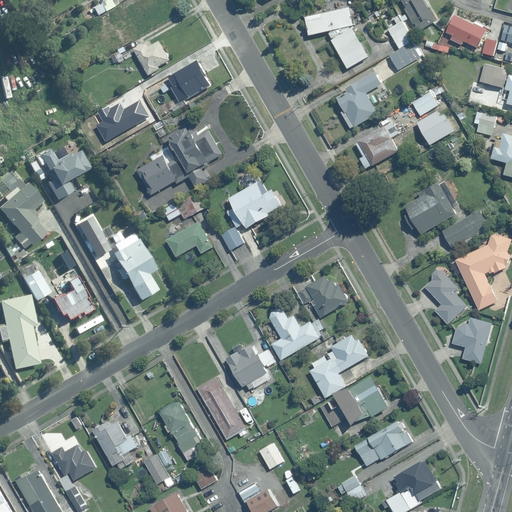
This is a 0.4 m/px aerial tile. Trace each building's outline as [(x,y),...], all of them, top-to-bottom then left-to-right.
[(122,34),(126,42),(173,16),(164,0),(144,0),(132,7),(139,21),(126,28),(127,31),(122,34)] [(423,1),(422,0),(403,0),(400,2),(419,33),(436,24),(428,10),(429,9),(424,1),(423,1)] [(101,4),(93,9),(97,16),(105,12),(101,4)] [(353,9),(307,17),(311,37),(332,32),(332,33),(330,35),(334,40),(333,41),(349,69),(370,57),(354,29),(352,30),(351,27),(356,26),(353,9)] [(108,13),(85,26),(90,34),(99,29),(101,34),(115,26),(108,13)] [(474,27),(455,17),(446,35),(478,50),(488,31),(475,25),(474,27)] [(511,23),(506,22),(503,33),(511,36),(511,23)] [(456,40),(443,35),(439,45),(429,41),(427,46),(450,55),(456,40)] [(498,42),(487,39),(483,55),(493,58),(498,42)] [(147,44),(135,50),(149,77),(162,71),(160,67),(172,61),(162,42),(149,48),(147,44)] [(119,51),(120,52),(112,58),(116,64),(119,62),(121,64),(128,59),(125,54),(128,52),(124,47),(119,51)] [(174,88),(181,103),(211,87),(198,62),(170,77),(176,87),(174,88)] [(508,69),(487,63),(481,83),(504,89),(507,76),(506,75),(508,69)] [(376,74),(347,90),(348,93),(338,99),(345,112),(343,113),(352,130),(380,115),(368,92),(381,85),(376,74)] [(510,101),(508,105),(511,105),(511,76),(508,89),(505,88),(502,99),(510,101)] [(139,88),(144,98),(164,87),(159,77),(139,88)] [(422,117),(423,116),(449,100),(440,86),(413,103),(422,117)] [(480,125),(478,132),(493,137),(499,118),(479,112),(475,123),(480,125)] [(380,131),(357,144),(364,157),(361,158),(368,170),(401,152),(394,139),(401,135),(391,116),(376,124),(380,131)] [(209,131),(200,137),(193,124),(181,132),(169,138),(180,157),(169,164),(164,156),(138,171),(152,194),(143,199),(153,211),(191,189),(186,179),(193,175),(191,172),(222,155),(209,131)] [(508,164),(505,176),(511,177),(511,135),(505,133),(503,141),(498,139),(492,160),(508,164)] [(50,181),(45,183),(56,202),(74,191),(68,181),(94,166),(83,147),(57,162),(49,149),(36,157),(41,166),(44,164),(46,168),(43,170),(50,181)] [(0,193),(6,200),(0,205),(0,211),(19,232),(13,237),(25,251),(45,233),(35,222),(38,220),(34,216),(37,213),(34,210),(43,202),(27,183),(24,186),(11,172),(0,181),(0,193)] [(418,229),(422,234),(457,214),(454,210),(461,206),(446,180),(420,195),(421,197),(401,209),(414,231),(418,229)] [(263,182),(231,199),(236,208),(229,212),(238,228),(240,227),(244,235),(249,232),(248,229),(286,209),(276,190),(269,194),(263,182)] [(179,202),(165,210),(171,221),(183,215),(186,220),(207,209),(198,194),(179,204),(179,202)] [(483,210),(443,231),(453,249),(466,242),(467,245),(494,231),(483,210)] [(201,222),(167,240),(177,259),(198,247),(202,254),(215,247),(201,222)] [(236,227),(223,235),(233,251),(245,244),(236,227)] [(111,251),(98,229),(90,234),(93,239),(86,243),(95,260),(111,251)] [(157,271),(134,233),(112,246),(115,251),(110,254),(139,301),(157,290),(149,276),(157,271)] [(490,245),(457,260),(480,312),(500,302),(488,274),(492,272),(493,274),(509,267),(511,257),(511,255),(509,253),(511,241),(511,239),(494,234),(490,245)] [(25,267),(18,271),(36,302),(51,293),(38,270),(30,275),(25,267)] [(444,272),(437,272),(433,276),(433,280),(425,287),(442,306),(436,311),(450,325),(469,308),(455,293),(462,287),(451,276),(449,277),(444,272)] [(322,319),(323,319),(351,302),(341,285),(337,287),(334,280),(330,282),(326,276),(308,287),(316,300),(313,302),(322,319)] [(59,294),(50,299),(59,316),(63,314),(67,322),(76,317),(78,320),(94,310),(76,277),(66,283),(71,290),(60,296),(59,294)] [(313,299),(307,288),(299,292),(306,303),(313,299)] [(31,295),(1,301),(13,370),(39,365),(32,327),(37,326),(31,295)] [(282,361),(283,360),(323,337),(320,332),(325,329),(320,320),(314,323),(313,322),(303,327),(296,315),(290,319),(283,306),(268,315),(282,339),(273,345),(282,361)] [(470,324),(468,324),(458,328),(454,345),(466,348),(463,359),(483,365),(494,325),(471,319),(470,324)] [(218,331),(208,337),(222,361),(232,355),(218,331)] [(332,359),(312,371),(327,398),(348,386),(341,373),(371,356),(362,340),(358,342),(354,335),(333,346),(340,358),(334,362),(332,359)] [(237,354),(227,359),(244,388),(248,386),(251,391),(272,379),(267,369),(278,363),(270,349),(259,355),(254,346),(246,350),(242,344),(233,349),(237,354)] [(219,376),(198,388),(229,440),(250,428),(219,376)] [(320,405),(321,406),(332,427),(349,418),(354,427),(391,408),(374,377),(320,405)] [(261,404),(257,398),(248,403),(252,410),(261,404)] [(196,428),(181,401),(180,399),(160,410),(168,425),(165,427),(170,434),(173,432),(190,462),(210,451),(198,427),(196,428)] [(105,426),(95,434),(114,467),(118,464),(121,469),(127,466),(123,458),(140,448),(133,435),(128,438),(119,423),(108,430),(105,426)] [(400,423),(356,446),(367,467),(414,442),(409,433),(405,434),(400,423)] [(290,425),(278,431),(283,442),(295,436),(290,425)] [(287,461),(276,443),(261,451),(271,470),(287,461)] [(64,447),(53,453),(66,475),(71,472),(76,481),(99,468),(88,450),(84,452),(80,445),(67,452),(64,447)] [(158,454),(145,462),(158,485),(162,483),(165,489),(169,486),(167,482),(172,479),(158,454)] [(391,506),(394,511),(407,511),(423,504),(422,502),(444,490),(428,460),(394,478),(402,493),(383,503),(386,509),(391,506)] [(196,475),(203,489),(220,480),(212,466),(196,475)] [(31,471),(16,480),(33,511),(64,511),(41,470),(33,475),(31,471)] [(69,475),(61,480),(78,511),(86,511),(91,510),(76,484),(75,485),(69,475)] [(339,486),(343,493),(348,490),(350,494),(342,498),(347,507),(369,495),(358,476),(339,486)] [(248,501),(263,493),(257,482),(240,491),(246,503),(248,501)] [(0,511),(15,511),(0,486),(0,511)] [(263,493),(248,501),(253,511),(272,511),(282,507),(272,488),(263,493)] [(188,511),(178,493),(151,508),(153,511),(188,511)]
